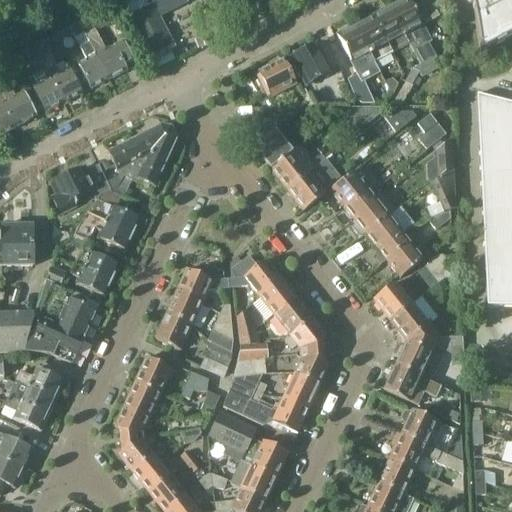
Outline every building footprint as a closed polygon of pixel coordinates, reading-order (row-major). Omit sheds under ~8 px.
[(400,4),(390,9),(409,45),(420,66),(412,70),(419,74),(422,79),(437,71),(433,62),(437,60),(429,44),(432,43),(423,25),(439,17),(430,0),(428,0),(414,8),(409,0),(408,0),(402,0),(399,2),(400,4)] [(511,0),(471,0),(481,53),(511,36),(511,0)] [(127,18),(149,61),(176,48),(153,4),(127,18)] [(392,54),(409,45),(390,9),(372,18),(392,54)] [(375,62),(392,54),(372,18),(356,27),(375,62)] [(71,28),(76,38),(85,34),(80,24),(71,28)] [(338,36),(351,61),(350,61),(357,76),(347,81),(356,101),(361,105),(374,105),(363,81),(380,72),(375,62),(356,27),(338,36)] [(86,35),(90,43),(110,80),(128,71),(125,66),(134,61),(124,42),(107,51),(96,30),(86,35)] [(110,80),(90,43),(82,47),(88,61),(80,65),(92,90),(110,80)] [(307,86),(331,73),(316,45),(292,58),(307,86)] [(51,53),(41,58),(64,104),(82,95),(70,70),(61,74),(51,53)] [(64,104),(41,58),(32,63),(36,70),(43,84),(35,88),(47,113),(64,104)] [(273,97),(297,85),(284,60),(260,72),(273,97)] [(0,65),(0,89),(20,126),(37,118),(25,93),(16,97),(0,65)] [(412,70),(405,83),(411,87),(419,74),(412,70)] [(400,107),(411,87),(405,83),(391,107),(400,107)] [(20,126),(0,89),(0,132),(2,136),(20,126)] [(318,109),(310,94),(303,98),(308,109),(318,109)] [(511,103),(478,95),(487,309),(511,309),(511,103)] [(300,115),(308,109),(302,101),(294,108),(300,115)] [(294,108),(286,114),(292,122),(300,115),(294,108)] [(350,109),(338,119),(343,126),(366,126),(381,115),(381,109),(350,109)] [(387,114),(382,118),(395,134),(416,119),(412,113),(387,114)] [(258,128),(281,126),(280,114),(257,116),(258,128)] [(430,115),(417,125),(425,135),(418,140),(426,150),(445,136),(430,115)] [(145,123),(150,133),(162,126),(160,121),(153,120),(145,123)] [(134,141),(142,157),(148,161),(151,155),(166,162),(176,140),(174,131),(171,128),(162,126),(150,133),(134,141)] [(263,161),(271,171),(293,154),(275,132),(262,142),(263,161)] [(109,154),(123,182),(124,180),(127,174),(133,172),(140,162),(138,160),(142,157),(134,141),(109,154)] [(437,181),(453,169),(451,141),(435,153),(437,181)] [(271,171),(288,192),(325,162),(325,161),(317,151),(309,157),(301,147),(293,154),(271,171)] [(112,192),(121,198),(124,199),(134,178),(155,188),(166,162),(151,155),(148,161),(142,157),(138,160),(140,162),(133,172),(127,174),(124,180),(123,182),(118,189),(112,192)] [(325,162),(288,192),(304,212),(326,195),(323,192),(339,179),(325,162)] [(98,201),(102,194),(111,190),(99,167),(90,171),(88,167),(67,178),(63,177),(57,180),(56,183),(53,184),(59,196),(54,199),(61,214),(78,206),(76,200),(93,191),(98,201)] [(455,210),(453,169),(437,181),(430,186),(443,214),(455,210)] [(330,191),(345,210),(357,200),(364,209),(376,200),(368,191),(371,188),(365,180),(362,183),(354,172),(330,191)] [(88,215),(132,236),(140,220),(116,209),(121,198),(112,192),(111,190),(102,194),(98,201),(94,206),(88,215)] [(382,195),(376,200),(364,209),(357,200),(345,210),(356,223),(354,227),(360,235),(365,234),(389,216),(395,212),(382,195)] [(449,213),(428,222),(436,231),(450,220),(449,213)] [(125,251),(132,236),(88,215),(77,231),(74,236),(88,243),(95,230),(101,233),(98,239),(125,251)] [(389,216),(365,234),(379,252),(376,255),(375,258),(381,265),(398,252),(391,243),(403,234),(406,231),(400,224),(397,226),(389,216)] [(2,227),(2,228),(3,267),(34,266),(33,226),(2,227)] [(417,228),(406,231),(410,237),(418,230),(417,228)] [(398,252),(381,265),(381,266),(386,261),(401,279),(424,261),(417,251),(419,249),(413,241),(410,243),(403,234),(391,243),(398,252)] [(81,251),(85,243),(74,238),(70,245),(81,251)] [(80,256),(76,265),(112,281),(119,266),(85,251),(82,257),(80,256)] [(445,280),(444,258),(444,257),(438,255),(424,266),(438,284),(445,280)] [(249,257),(231,271),(233,288),(250,286),(258,295),(280,278),(266,260),(257,267),(249,257)] [(457,257),(444,258),(445,280),(458,279),(457,257)] [(187,270),(178,289),(204,301),(208,291),(225,289),(223,272),(206,264),(200,276),(187,270)] [(112,281),(76,265),(72,274),(81,278),(78,285),(105,297),(112,281)] [(66,275),(53,268),(47,281),(61,287),(66,275)] [(296,299),(280,278),(258,295),(274,317),(296,299)] [(46,283),(36,315),(24,354),(25,354),(50,355),(74,367),(86,339),(85,338),(96,312),(84,307),(87,300),(62,290),(46,283)] [(390,321),(412,304),(395,283),(373,300),(390,321)] [(204,301),(178,289),(167,314),(192,326),(204,301)] [(296,299),(274,317),(291,338),(312,320),(296,299)] [(413,305),(412,304),(390,321),(406,342),(439,338),(429,326),(437,319),(421,299),(413,305)] [(212,332),(232,341),(230,307),(223,307),(212,332)] [(236,319),(238,330),(244,325),(250,333),(254,330),(248,311),(236,319)] [(31,313),(0,314),(0,354),(24,354),(36,315),(31,313)] [(192,326),(167,314),(155,339),(180,351),(192,326)] [(292,351),(298,347),(299,348),(300,355),(322,352),(321,340),(325,337),(312,320),(291,338),(285,342),(292,351)] [(244,325),(238,330),(240,347),(260,346),(254,330),(250,333),(244,325)] [(207,342),(211,344),(232,353),(233,343),(232,341),(212,332),(207,342)] [(439,338),(406,342),(407,342),(395,366),(430,381),(433,374),(425,370),(439,338)] [(232,353),(211,344),(200,369),(224,380),(231,361),(232,353)] [(250,379),(253,361),(268,359),(267,346),(260,346),(240,347),(237,363),(232,381),(250,379)] [(294,374),(320,386),(329,365),(324,363),(322,352),(300,355),(300,360),(294,374)] [(135,382),(161,394),(172,370),(146,358),(135,382)] [(253,361),(250,379),(262,378),(262,377),(274,376),(272,359),(269,359),(268,359),(253,361)] [(21,373),(17,382),(58,400),(66,384),(60,381),(64,374),(46,366),(42,373),(38,371),(34,379),(21,373)] [(441,387),(430,381),(395,366),(384,391),(418,407),(424,393),(436,398),(441,387)] [(208,382),(191,374),(181,397),(189,401),(193,393),(207,392),(208,382)] [(285,399),(309,409),(320,386),(294,374),(283,398),(285,399)] [(250,379),(232,381),(229,390),(251,400),(258,404),(267,387),(259,383),(262,378),(250,379)] [(6,390),(12,393),(10,398),(51,417),(58,400),(17,382),(15,386),(9,383),(6,390)] [(161,394),(135,382),(124,407),(150,419),(161,394)] [(251,400),(229,390),(229,391),(223,408),(243,417),(251,401),(251,400)] [(480,391),(470,392),(470,404),(481,403),(480,391)] [(43,434),(51,417),(10,398),(6,407),(18,412),(14,421),(43,434)] [(272,422),(298,434),(309,409),(285,399),(283,398),(276,413),(258,404),(251,400),(251,401),(243,417),(264,426),(272,422)] [(200,411),(204,413),(213,412),(216,403),(206,399),(200,411)] [(120,430),(120,434),(133,433),(133,446),(145,444),(143,432),(145,428),(150,431),(153,423),(149,420),(150,419),(124,407),(115,427),(120,430)] [(406,425),(401,435),(427,446),(438,422),(412,410),(412,412),(405,413),(402,419),(406,425)] [(459,415),(451,411),(447,419),(455,424),(459,415)] [(220,413),(208,438),(245,455),(252,441),(257,430),(220,413)] [(471,424),(472,436),(482,435),(481,423),(471,424)] [(191,432),(181,435),(184,447),(194,443),(201,435),(200,431),(191,432)] [(457,432),(446,457),(462,464),(460,434),(457,432)] [(132,473),(154,455),(157,452),(150,443),(146,446),(145,444),(133,446),(133,433),(120,434),(123,452),(118,456),(132,473)] [(0,444),(0,445),(0,458),(23,470),(24,467),(27,466),(30,460),(29,457),(32,450),(0,434),(0,444)] [(390,459),(415,471),(422,457),(463,477),(462,464),(446,457),(426,448),(427,446),(401,435),(390,459)] [(482,435),(472,436),(473,448),(483,447),(482,435)] [(242,462),(252,466),(277,478),(289,453),(263,442),(262,446),(252,441),(245,455),(242,462)] [(180,459),(185,465),(187,463),(189,465),(194,460),(187,452),(180,459)] [(132,473),(148,494),(170,476),(154,455),(132,473)] [(23,470),(0,458),(0,493),(4,485),(13,489),(16,482),(20,481),(23,475),(21,472),(23,470)] [(405,494),(415,471),(390,459),(379,483),(405,494)] [(201,468),(194,460),(189,465),(187,463),(185,465),(193,475),(201,468)] [(252,466),(242,462),(232,484),(242,488),(240,491),(266,503),(277,478),(252,466)] [(474,473),(475,485),(485,485),(484,473),(474,473)] [(210,474),(213,489),(224,491),(228,480),(210,474)] [(148,494),(163,511),(169,511),(187,498),(170,476),(148,494)] [(456,480),(452,490),(463,495),(463,480),(456,480)] [(407,511),(414,498),(405,494),(379,483),(368,508),(377,511),(407,511)] [(485,485),(475,485),(475,497),(485,497),(485,485)] [(261,511),(266,503),(240,491),(236,501),(215,504),(216,511),(261,511)] [(216,511),(215,504),(194,506),(187,498),(169,511),(216,511)] [(462,511),(463,499),(450,499),(449,511),(462,511)]
